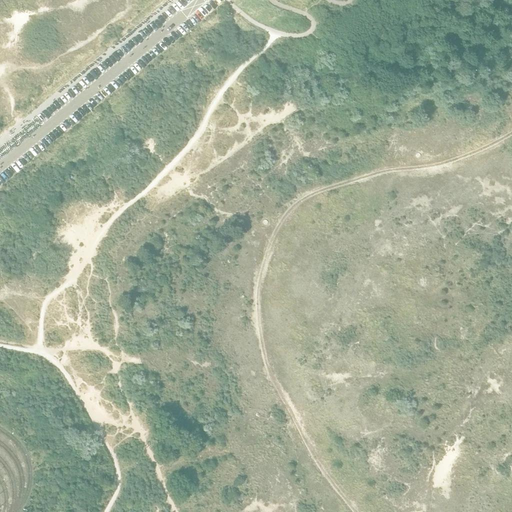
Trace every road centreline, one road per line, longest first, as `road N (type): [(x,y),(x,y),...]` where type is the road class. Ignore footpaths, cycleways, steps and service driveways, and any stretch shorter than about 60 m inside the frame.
road 1 (track): [(267,359),(258,309),(263,258),(288,211),(326,187),(447,159),(511,130)]
road 2 (unknown): [(174,511),(113,361),(94,351),(0,342)]
road 3 (unknown): [(0,133),(158,0)]
road 4 (track): [(267,359),(317,460),(356,511)]
